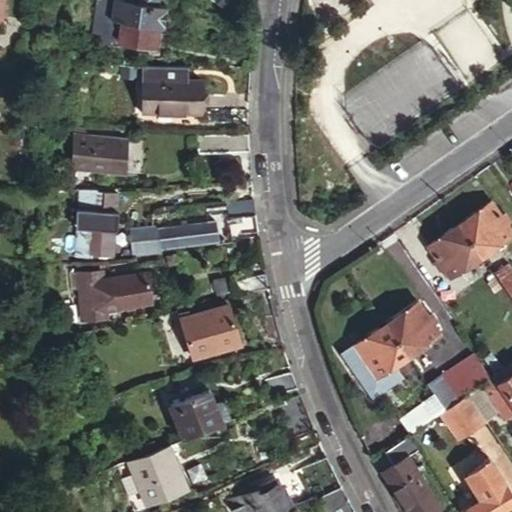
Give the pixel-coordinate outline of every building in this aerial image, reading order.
[(97,0),(94,45),(109,45),(111,21),(112,0),(97,0)] [(123,0),(112,0),(111,21),(120,22),(119,44),(155,47),(156,25),(163,25),(164,4),(156,3),(156,0),(124,0),(125,0),(123,0)] [(195,72),(138,72),(138,105),(195,104),(195,72)] [(81,135),(71,134),(69,169),(77,170),(81,135)] [(124,138),(81,135),(77,170),(121,174),(124,138)] [(248,152),(248,135),(195,135),(196,153),(248,152)] [(90,188),(90,253),(106,253),(106,208),(134,207),(133,189),(113,190),(113,186),(90,188)] [(90,188),(74,189),(76,259),(91,259),(90,253),(90,188)] [(253,213),(252,199),(222,202),(224,216),(253,213)] [(511,232),(489,199),(457,221),(480,254),(511,232)] [(227,233),(256,230),(253,213),(224,216),(227,233)] [(156,227),(158,240),(159,248),(208,240),(205,219),(156,227)] [(480,254),(457,221),(423,244),(446,278),(480,254)] [(145,254),(159,251),(159,248),(158,240),(142,243),(145,254)] [(511,266),(508,260),(493,269),(511,299),(511,266)] [(98,271),(76,274),(79,320),(101,318),(100,309),(148,306),(146,277),(98,280),(98,271)] [(219,298),(266,286),(263,272),(216,284),(219,298)] [(415,300),(384,321),(407,354),(438,333),(415,300)] [(184,316),(176,319),(190,358),(236,342),(223,302),(184,316)] [(174,314),(176,319),(184,316),(183,310),(174,314)] [(407,354),(384,321),(355,342),(386,386),(415,365),(407,354)] [(483,375),(468,353),(437,374),(452,396),(483,375)] [(495,383),(509,402),(511,406),(511,365),(505,370),(508,374),(495,383)] [(295,388),(289,372),(263,380),(272,403),(297,393),(295,388)] [(437,374),(426,382),(434,393),(442,403),(452,396),(437,374)] [(495,383),(490,376),(475,387),(493,412),(509,402),(495,383)] [(475,387),(464,395),(481,420),(493,412),(475,387)] [(169,407),(180,438),(190,434),(220,423),(209,392),(169,407)] [(280,437),(309,422),(307,417),(301,404),(297,393),(272,403),(267,405),(280,437)] [(442,403),(434,393),(422,402),(433,416),(438,413),(445,408),(442,403)] [(481,420),(464,395),(445,408),(438,413),(456,437),(481,420)] [(422,402),(408,412),(418,427),(433,417),(433,416),(422,402)] [(408,434),(381,453),(390,466),(404,456),(417,447),(408,434)] [(164,445),(123,460),(140,505),(180,490),(164,445)] [(332,471),(324,454),(297,468),(310,497),(315,495),(338,484),(332,471)] [(404,456),(390,466),(381,472),(408,511),(428,511),(439,505),(404,456)] [(472,485),(497,470),(489,456),(464,473),(472,485)] [(511,496),(511,489),(497,470),(472,485),(473,486),(480,497),(462,508),(464,511),(493,511),(511,499),(511,498),(511,497),(511,496)] [(245,511),(255,508),(256,511),(277,511),(292,505),(283,484),(278,487),(273,476),(225,499),(230,511),(245,511)] [(322,511),(352,511),(338,484),(315,495),(322,511)]
